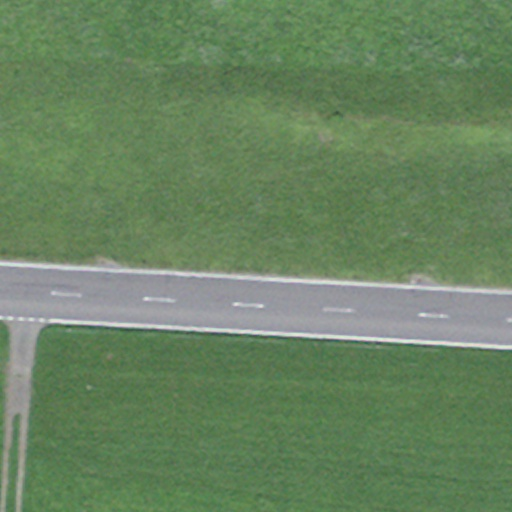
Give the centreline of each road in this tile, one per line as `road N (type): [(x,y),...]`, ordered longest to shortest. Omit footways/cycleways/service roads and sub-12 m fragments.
road 1 (secondary): [(511,318),(0,290)]
road 2 (track): [(9,511),(26,292)]
